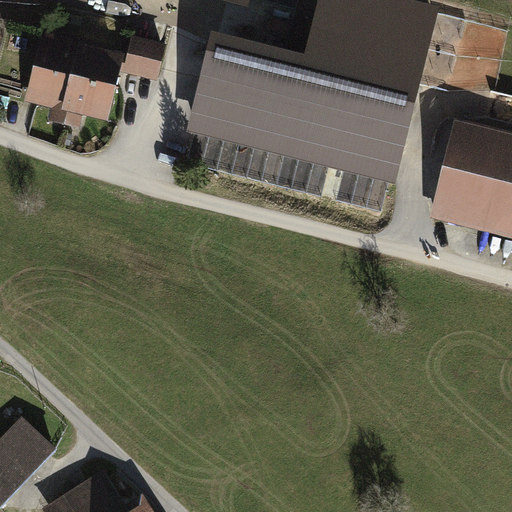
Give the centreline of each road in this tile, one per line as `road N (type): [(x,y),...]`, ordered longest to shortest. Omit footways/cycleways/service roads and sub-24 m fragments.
road 1 (residential): [(0,133),(142,181),(511,279)]
road 2 (unclassified): [(0,346),(179,511)]
road 3 (track): [(186,20),(142,181)]
